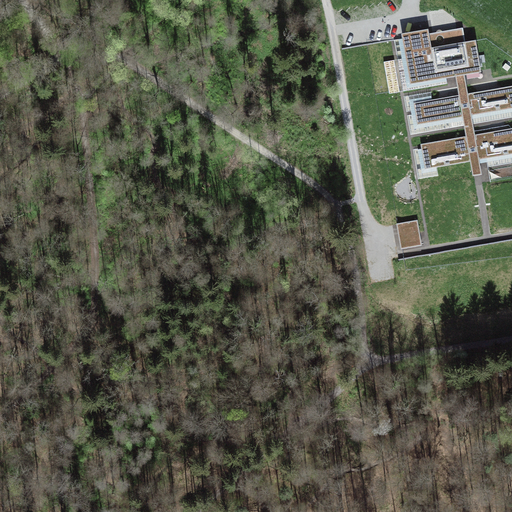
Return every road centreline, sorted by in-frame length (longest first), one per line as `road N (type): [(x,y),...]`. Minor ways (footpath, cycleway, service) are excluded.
road 1 (track): [(511,339),(370,361),(342,217),(324,191),(128,62),(64,57)]
road 2 (track): [(0,417),(62,359),(93,315),(87,152),(64,57)]
road 3 (track): [(370,361),(197,511)]
